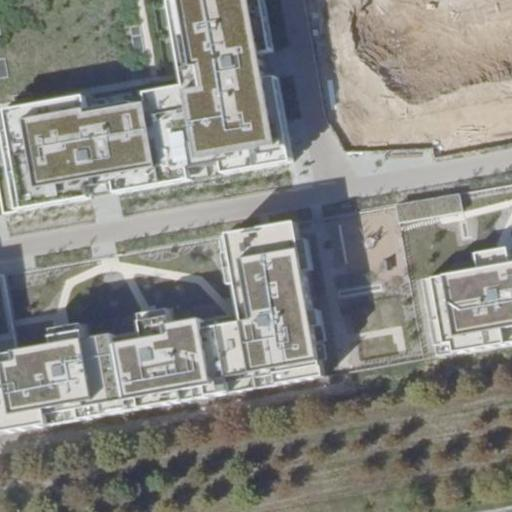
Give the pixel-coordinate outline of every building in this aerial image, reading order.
[(267,0),(186,0),(201,88),(8,120),(23,211),(295,165),(267,0)] [(475,60),(449,73),(461,96),(487,83),(475,60)] [(421,109),(442,97),(436,86),(414,97),(421,109)] [(0,434),(53,426),(51,412),(323,366),(299,226),(232,237),(246,321),(209,328),(208,322),(181,326),(179,312),(142,318),(144,333),(93,341),(90,325),(50,332),(52,348),(0,357),(0,434)] [(511,343),(511,252),(480,258),(482,269),(430,278),(443,355),(511,343)]
